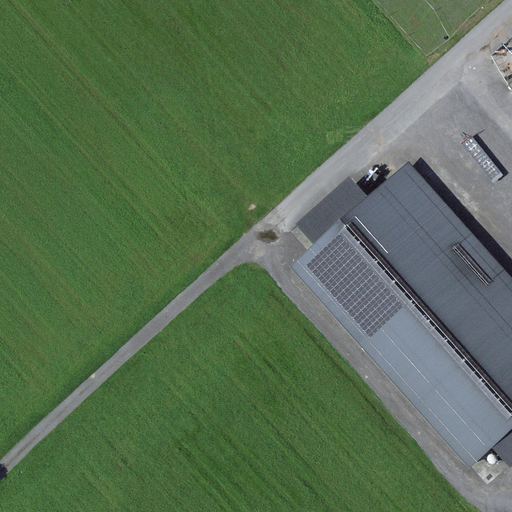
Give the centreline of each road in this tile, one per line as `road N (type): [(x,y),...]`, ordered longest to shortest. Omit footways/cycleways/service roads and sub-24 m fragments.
road 1 (track): [(0,470),(405,104)]
road 2 (unclassified): [(405,104),(511,7)]
